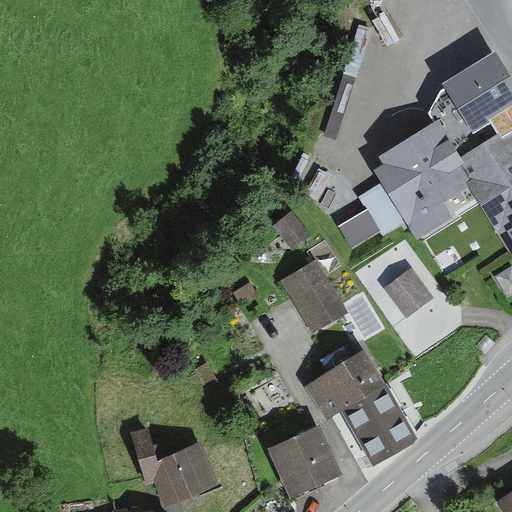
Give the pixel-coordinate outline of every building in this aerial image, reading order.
[(456,153),(434,119),(380,154),(385,161),(375,168),(419,236),(453,214),(444,199),(466,185),(511,255),(511,127),(507,120),(456,153)] [(381,186),(365,194),(384,232),(400,224),(381,186)] [(370,209),(341,227),(355,249),(384,230),(370,209)] [(300,249),(314,236),(296,216),(282,228),(300,249)] [(350,309),(318,256),(283,277),(315,330),(350,309)] [(410,266),(388,284),(410,312),(433,293),(410,266)] [(416,438),(360,348),(310,380),(332,414),(341,409),(375,463),(416,438)] [(317,425),(266,446),(288,498),(339,477),(317,425)] [(166,429),(134,441),(152,487),(161,483),(167,500),(214,482),(197,439),(173,448),(166,429)] [(511,511),(511,486),(494,502),(502,511),(511,511)]
